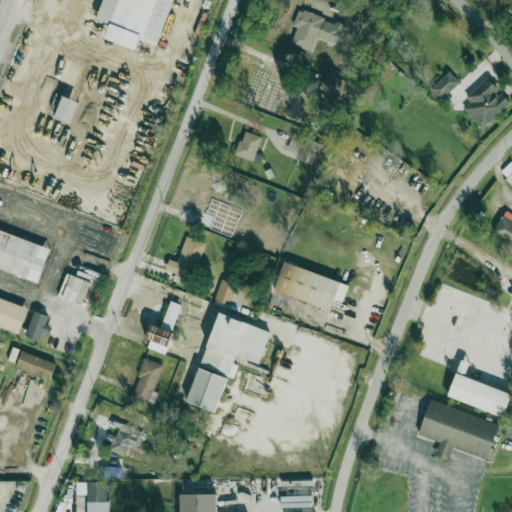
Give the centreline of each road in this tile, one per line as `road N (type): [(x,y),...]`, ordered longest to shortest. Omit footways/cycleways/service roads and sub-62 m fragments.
road 1 (residential): [(38,511),(233,0)]
road 2 (residential): [(335,511),(422,266),(473,180),(511,135)]
